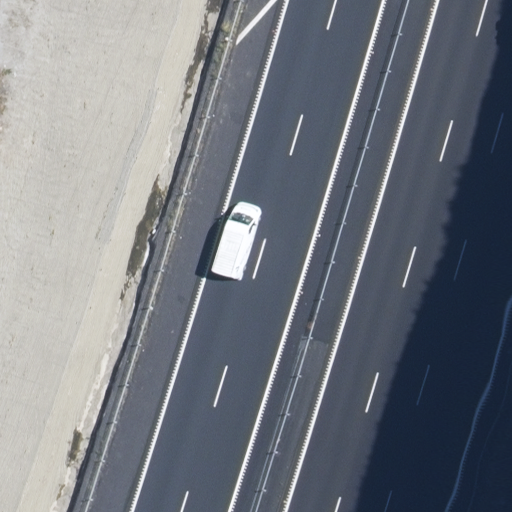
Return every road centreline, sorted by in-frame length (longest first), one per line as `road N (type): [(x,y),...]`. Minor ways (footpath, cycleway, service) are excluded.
road 1 (motorway): [(490,0),(326,511)]
road 2 (motorway): [(176,511),(248,309),(329,0)]
